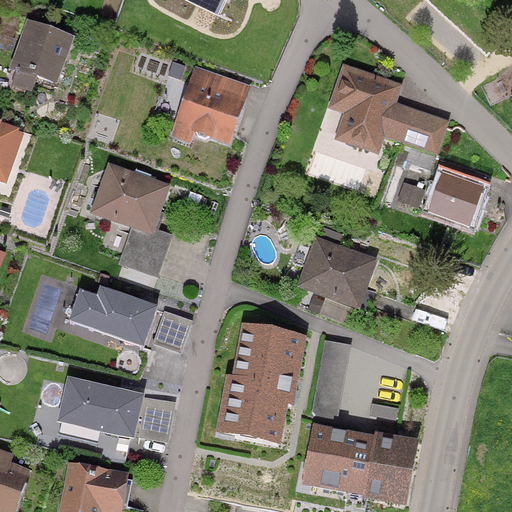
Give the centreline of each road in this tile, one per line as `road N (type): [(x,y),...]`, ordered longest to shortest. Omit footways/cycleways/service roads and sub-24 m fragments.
road 1 (residential): [(322,0),(229,241),(170,511)]
road 2 (residential): [(511,263),(477,325),(436,511)]
road 3 (residential): [(344,0),(511,153)]
